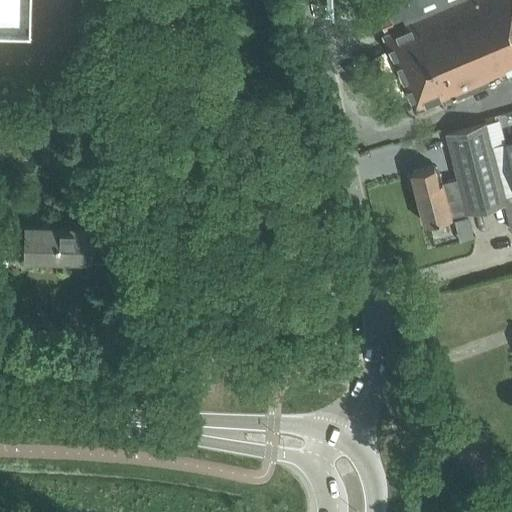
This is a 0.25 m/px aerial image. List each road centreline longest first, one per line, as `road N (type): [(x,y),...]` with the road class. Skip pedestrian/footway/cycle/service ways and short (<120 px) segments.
road 1 (tertiary): [(371,379),(376,313),(306,0)]
road 2 (residential): [(371,379),(0,362)]
road 3 (tertiary): [(188,429),(0,420)]
road 4 (unclassified): [(511,492),(403,387),(371,379)]
road 5 (unknown): [(511,220),(363,256)]
road 6 (tertiary): [(330,433),(274,424),(188,429)]
road 7 (tertiary): [(188,429),(312,469)]
road 8 (unknown): [(71,0),(68,50),(25,67),(0,62)]
